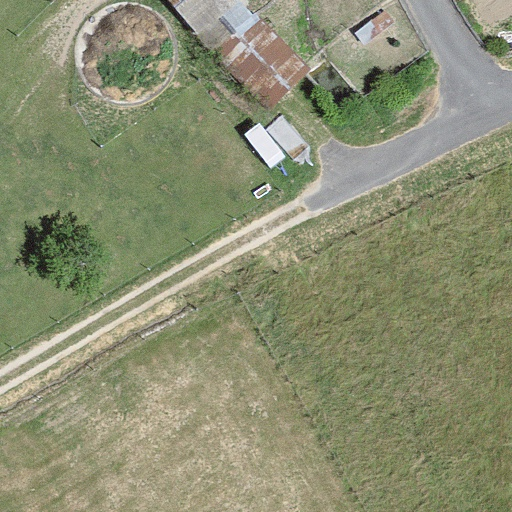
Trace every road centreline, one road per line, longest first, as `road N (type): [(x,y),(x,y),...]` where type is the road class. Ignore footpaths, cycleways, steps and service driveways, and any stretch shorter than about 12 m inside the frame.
road 1 (track): [(488,112),(0,392)]
road 2 (unclassified): [(511,101),(488,112),(428,0)]
